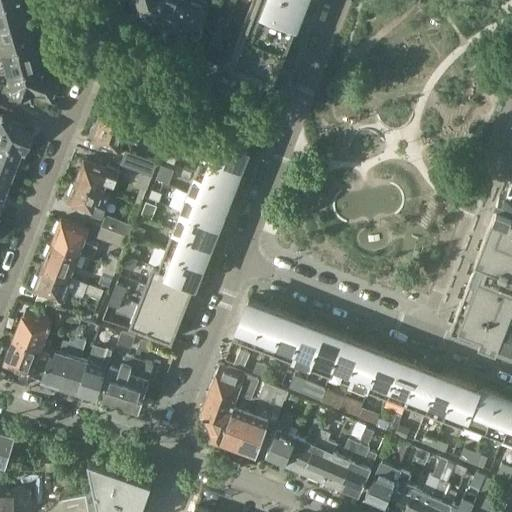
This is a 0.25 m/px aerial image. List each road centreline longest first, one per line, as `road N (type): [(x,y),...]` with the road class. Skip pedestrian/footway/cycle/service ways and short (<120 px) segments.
road 1 (residential): [(0,311),(99,49)]
road 2 (residential): [(511,104),(423,335)]
road 3 (residential): [(296,126),(99,49)]
road 4 (residential): [(423,335),(244,266)]
road 5 (residential): [(176,445),(244,266)]
road 6 (residential): [(176,445),(0,386)]
road 7 (residential): [(347,511),(176,445)]
road 8 (residential): [(244,266),(296,126)]
road 9 (residential): [(296,126),(346,0)]
